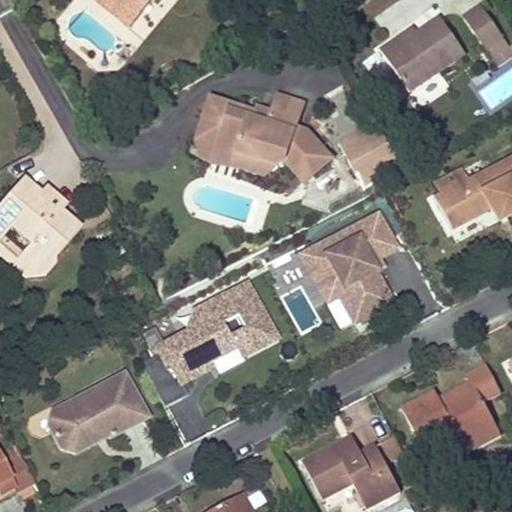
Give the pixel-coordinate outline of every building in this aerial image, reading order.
[(96,0),(109,11),(117,0),(96,0)] [(117,0),(109,11),(130,29),(153,0),(117,0)] [(462,19),(483,51),(502,39),(479,7),(462,19)] [(416,36),(395,50),(385,58),(409,93),(464,56),(438,20),(416,36)] [(391,44),(395,50),(416,36),(412,30),(391,44)] [(502,39),(483,51),(492,63),(510,50),(502,39)] [(254,111),(222,101),(216,120),(226,124),(218,149),(278,167),(285,162),(294,171),(302,165),(312,177),(331,160),(307,133),(296,129),(304,104),(278,96),(273,112),(269,124),(255,119),(257,112),(254,111)] [(216,120),(222,101),(210,98),(195,153),(194,154),(213,164),(238,168),(266,177),(278,167),(218,149),(226,124),(216,120)] [(256,107),(254,111),(257,112),(255,119),(269,124),(273,112),(256,107)] [(377,127),(369,115),(363,119),(369,131),(377,127)] [(405,170),(377,127),(369,131),(339,146),(361,191),(405,170)] [(448,230),(488,210),(501,203),(508,216),(511,223),(511,157),(468,180),(461,169),(433,184),(439,196),(431,199),(448,230)] [(302,165),(294,171),(304,184),(312,177),(302,165)] [(20,182),(8,197),(23,210),(31,202),(38,208),(48,196),(43,191),(37,197),(20,182)] [(8,197),(0,205),(0,239),(0,240),(3,237),(10,229),(28,245),(21,254),(11,265),(25,277),(45,277),(53,267),(53,262),(79,232),(59,216),(65,209),(48,196),(38,208),(31,202),(23,210),(8,197)] [(501,203),(488,210),(494,222),(508,216),(501,203)] [(367,263),(376,258),(395,249),(377,215),(301,255),(321,292),(333,285),(341,287),(359,321),(390,304),(373,272),(367,263)] [(0,239),(0,255),(11,265),(21,254),(3,237),(0,240),(0,239)] [(381,268),(376,258),(367,263),(373,272),(381,268)] [(239,358),(273,340),(244,285),(191,312),(198,326),(154,349),(161,363),(143,373),(162,409),(185,397),(178,385),(193,377),(195,369),(234,348),(239,358)] [(359,321),(341,287),(333,285),(321,292),(327,303),(339,297),(353,324),(359,321)] [(442,407),(439,402),(435,393),(401,410),(422,448),(454,431),(460,443),(494,425),(483,404),(499,395),(484,366),(467,376),(471,385),(474,391),(442,407)] [(52,411),(46,427),(59,450),(74,454),(106,437),(108,440),(145,420),(122,375),(52,411)] [(471,385),(439,402),(442,407),(474,391),(471,385)] [(494,425),(460,443),(466,454),(499,437),(494,425)] [(351,438),(342,443),(351,459),(359,455),(351,438)] [(399,450),(394,439),(380,447),(386,457),(399,450)] [(351,459),(342,443),(302,464),(321,501),(352,485),(366,511),(399,494),(375,447),(359,455),(351,459)] [(15,449),(0,457),(0,467),(11,489),(15,495),(33,485),(15,449)] [(0,494),(11,489),(0,467),(0,494)] [(248,511),(240,496),(208,511),(248,511)]
